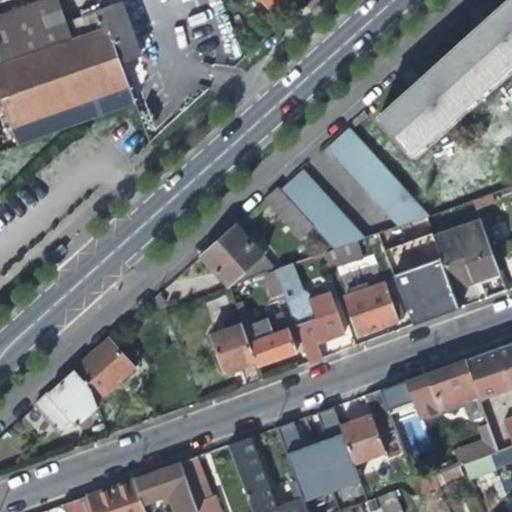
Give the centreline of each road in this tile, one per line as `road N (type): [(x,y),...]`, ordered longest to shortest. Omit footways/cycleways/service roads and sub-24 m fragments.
road 1 (residential): [(511,308),(0,490)]
road 2 (secondary): [(393,0),(0,350)]
